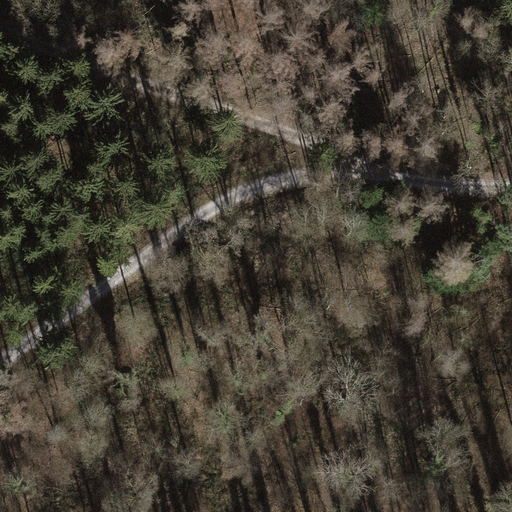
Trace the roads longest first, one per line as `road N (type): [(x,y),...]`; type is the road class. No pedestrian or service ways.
road 1 (track): [(511,187),(362,172),(254,184),(196,215),(0,358)]
road 2 (track): [(0,27),(196,113),(362,172)]
